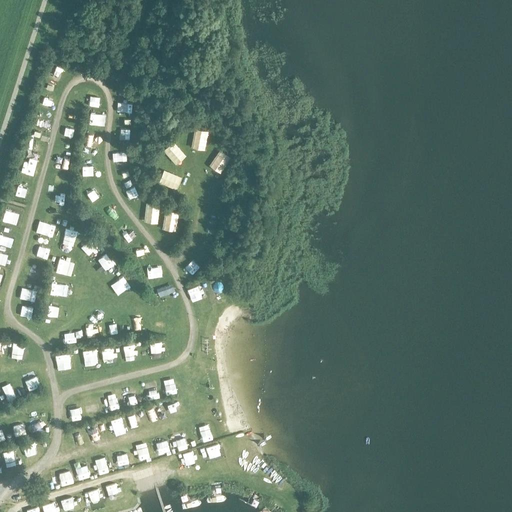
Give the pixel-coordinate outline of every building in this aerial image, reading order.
[(71,106),(69,116),(79,118),(81,108),(71,106)] [(182,132),(171,134),(173,143),(183,140),(182,132)] [(23,172),(35,174),(37,163),(25,161),(23,172)] [(94,200),(102,194),(95,185),(87,191),(94,200)] [(129,196),(137,194),(135,185),(127,187),(129,196)] [(59,193),(59,203),(70,202),(70,192),(59,193)] [(140,208),(150,214),(155,206),(145,200),(140,208)] [(106,208),(111,218),(118,214),(113,204),(106,208)] [(197,229),(211,233),(215,222),(201,217),(197,229)] [(153,269),(147,276),(153,282),(159,274),(153,269)] [(193,280),(184,283),(188,293),(196,290),(193,280)] [(78,282),(75,291),(88,296),(91,287),(78,282)] [(105,302),(107,292),(98,289),(95,299),(105,302)] [(62,305),(63,293),(51,293),(50,305),(62,305)] [(123,309),(126,299),(117,297),(114,307),(123,309)] [(160,298),(158,311),(169,313),(171,300),(160,298)] [(135,315),(147,315),(146,301),(135,301),(135,315)] [(46,325),(58,325),(58,312),(46,312),(46,325)] [(16,356),(27,356),(27,341),(17,341),(16,356)] [(142,341),(142,353),(154,352),(154,341),(142,341)] [(104,360),(115,358),(113,347),(102,348),(104,360)] [(97,360),(96,355),(88,356),(88,351),(80,351),(82,366),(90,365),(89,361),(97,360)] [(61,354),(61,368),(71,368),(71,354),(61,354)] [(25,389),(35,388),(33,378),(24,379),(25,389)] [(150,385),(144,387),(146,397),(153,395),(150,385)] [(1,389),(3,398),(11,397),(9,387),(1,389)] [(37,418),(28,422),(31,431),(40,427),(37,418)] [(199,432),(188,435),(190,440),(201,437),(199,432)] [(151,436),(155,452),(163,450),(159,434),(151,436)] [(168,436),(169,446),(178,445),(177,435),(168,436)] [(22,443),(26,458),(37,455),(32,440),(22,443)] [(134,459),(147,455),(144,442),(131,445),(134,459)] [(124,451),(112,455),(114,465),(127,462),(124,451)] [(96,469),(107,468),(106,456),(95,458),(96,469)] [(75,475),(85,472),(82,461),(72,464),(75,475)] [(257,469),(255,472),(263,477),(269,468),(259,462),(255,468),(257,469)] [(48,482),(49,487),(60,484),(57,468),(44,472),(46,482),(48,482)]
